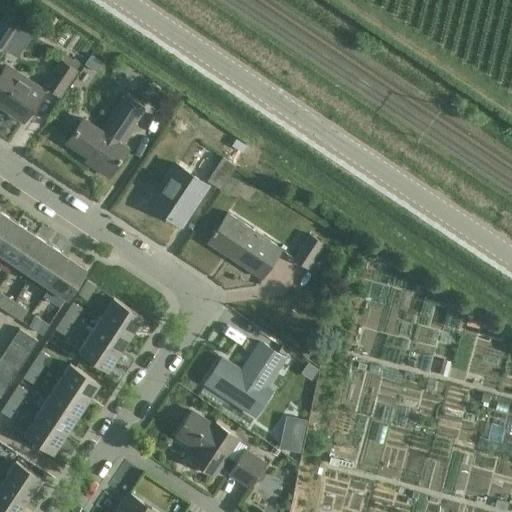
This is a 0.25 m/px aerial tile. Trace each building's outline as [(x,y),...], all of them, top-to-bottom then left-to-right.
[(0,44),(3,46),(20,21),(7,12),(0,23),(0,44)] [(21,21),(4,48),(17,56),(34,30),(21,21)] [(66,54),(62,60),(45,85),(59,94),(75,69),(79,63),(66,54)] [(91,55),(85,64),(97,72),(103,63),(91,55)] [(0,104),(23,120),(42,91),(5,66),(0,74),(0,104)] [(121,144),(136,121),(143,110),(123,97),(101,130),(83,118),(67,142),(99,162),(95,167),(109,176),(128,149),(121,144)] [(220,189),(236,165),(223,156),(207,180),(220,189)] [(180,223),(207,183),(175,163),(149,203),(180,223)] [(0,212),(0,249),(18,223),(1,211),(0,212)] [(261,277),(281,248),(228,212),(208,242),(261,277)] [(0,249),(0,252),(15,263),(35,234),(18,223),(0,249)] [(15,263),(32,274),(52,245),(35,234),(15,263)] [(308,267),(324,243),(309,234),(293,258),(308,267)] [(32,274),(49,286),(69,256),(52,245),(32,274)] [(69,256),(49,286),(67,297),(86,268),(69,256)] [(12,287),(24,295),(33,282),(21,274),(12,287)] [(87,279),(78,293),(88,300),(97,286),(87,279)] [(1,292),(0,293),(0,305),(8,311),(14,301),(1,292)] [(114,297),(102,315),(131,334),(143,317),(114,297)] [(27,310),(14,301),(8,311),(21,319),(27,310)] [(64,314),(74,321),(83,308),(72,301),(64,314)] [(64,314),(55,328),(65,334),(74,321),(64,314)] [(35,315),(29,325),(43,334),(49,324),(35,315)] [(120,351),(131,334),(102,315),(91,332),(120,351)] [(13,338),(32,350),(38,340),(20,328),(13,338)] [(120,351),(91,332),(79,349),(108,369),(120,351)] [(32,350),(13,338),(7,347),(25,359),(32,350)] [(267,386),(285,358),(260,341),(241,370),(222,358),(206,383),(255,415),(272,389),(267,386)] [(25,359),(7,347),(1,357),(19,369),(25,359)] [(32,363),(42,370),(51,357),(40,350),(32,363)] [(19,369),(1,357),(0,357),(0,369),(13,378),(19,369)] [(310,361),(302,372),(311,378),(319,367),(310,361)] [(32,363),(23,376),(33,383),(42,370),(32,363)] [(70,363),(58,381),(88,400),(99,382),(70,363)] [(0,382),(7,387),(13,378),(0,369),(0,382)] [(76,417),(88,400),(58,381),(47,398),(76,417)] [(9,397),(19,404),(28,391),(18,384),(9,397)] [(9,397),(0,411),(10,418),(11,417),(17,408),(19,404),(9,397)] [(65,434),(76,417),(47,398),(36,414),(65,434)] [(17,408),(11,417),(17,420),(23,411),(17,408)] [(191,411),(176,433),(198,448),(191,459),(213,474),(238,436),(215,422),(213,425),(191,411)] [(53,452),(65,434),(36,414),(24,432),(53,452)] [(249,484),(265,461),(245,448),(229,471),(249,484)] [(2,482),(27,499),(41,477),(16,460),(2,482)] [(18,511),(27,499),(2,482),(0,484),(0,510),(2,511),(18,511)] [(160,511),(129,491),(114,511),(160,511)] [(496,498),(494,507),(506,510),(508,502),(496,498)]
